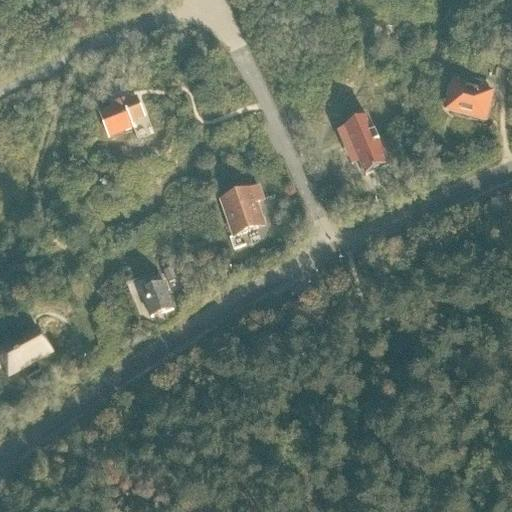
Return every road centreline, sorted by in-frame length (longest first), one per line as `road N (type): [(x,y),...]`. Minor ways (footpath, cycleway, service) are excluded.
road 1 (unclassified): [(330,249),(0,452)]
road 2 (residential): [(209,0),(330,249)]
road 3 (unclassified): [(511,169),(330,249)]
